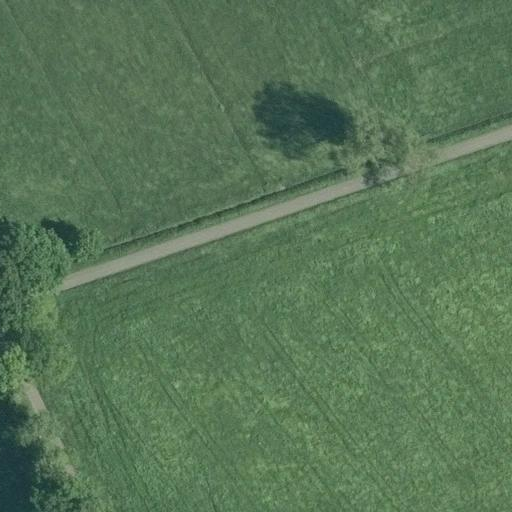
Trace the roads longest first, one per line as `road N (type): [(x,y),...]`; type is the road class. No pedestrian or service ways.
road 1 (unclassified): [(511,135),(0,313)]
road 2 (unclassified): [(0,331),(84,511)]
